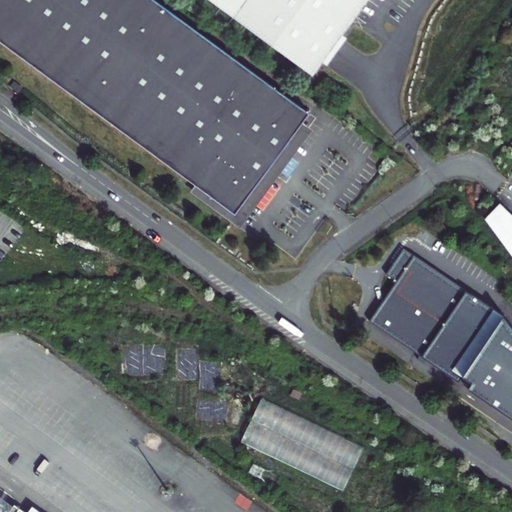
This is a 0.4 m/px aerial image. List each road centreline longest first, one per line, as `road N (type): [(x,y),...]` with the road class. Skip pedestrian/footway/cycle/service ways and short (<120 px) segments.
road 1 (unclassified): [(112,191),(511,471)]
road 2 (unclassified): [(112,191),(0,97)]
road 3 (unclassified): [(0,114),(112,191)]
